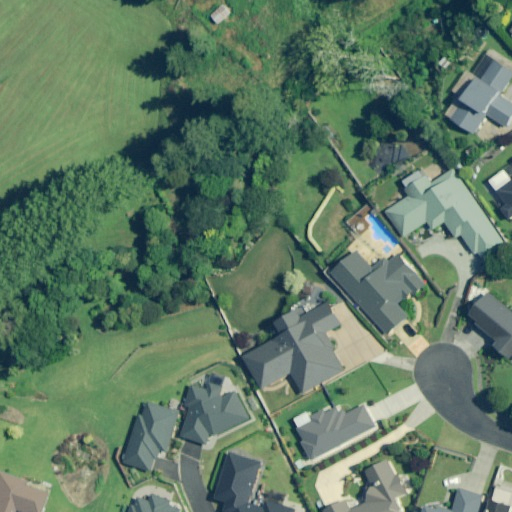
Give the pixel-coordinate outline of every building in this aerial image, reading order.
[(235,13),(227,4),(214,16),(222,25),(235,13)] [(511,82),(511,70),(498,61),(486,80),(483,78),(456,120),(478,134),(490,115),(510,128),(511,124),(511,101),(504,96),(511,82)] [(442,149),(432,155),(437,165),(448,160),(442,149)] [(509,248),(457,170),(435,185),(431,177),(410,191),(414,197),(390,213),(407,238),(431,222),(436,230),(448,223),(459,239),(464,235),(484,265),(509,248)] [(511,175),(508,170),(492,182),(510,206),(504,210),(511,221),(511,220),(511,175)] [(376,271),(360,253),(336,274),(390,336),(411,318),(401,306),(428,283),(403,255),(393,264),(389,259),(376,271)] [(511,309),(491,293),(472,319),(501,342),(498,347),(511,358),(511,309)] [(343,324),(325,294),(277,322),(285,336),(246,359),(265,391),(295,374),(307,394),(348,370),(327,334),(343,324)] [(206,446),(210,433),(218,435),(250,420),(236,390),(218,397),(223,379),(209,375),(204,390),(187,385),(181,406),(189,408),(180,439),(206,446)] [(179,412),(148,403),(144,418),(136,415),(121,463),(149,471),(157,448),(167,451),(179,412)] [(329,415),(328,413),(314,420),(316,422),(298,432),(313,462),(378,429),(367,407),(346,418),(342,409),(329,415)] [(260,462),(229,452),(214,500),(225,503),(222,511),(295,511),(296,511),(264,501),(263,505),(248,501),(260,462)] [(368,470),(374,484),(371,503),(355,510),(351,501),(327,511),(405,511),(399,500),(411,494),(401,475),(399,476),(391,459),(368,470)] [(23,483),(0,474),(0,511),(12,511),(13,511),(15,511),(37,511),(45,494),(22,486),(23,483)] [(480,511),(486,497),(464,490),(456,511),(454,511),(440,507),(440,510),(429,506),(427,511),(480,511)] [(149,502),(132,497),(127,511),(176,511),(177,511),(168,508),(170,500),(152,494),(149,502)] [(490,511),(511,511),(511,506),(495,501),(490,511)]
